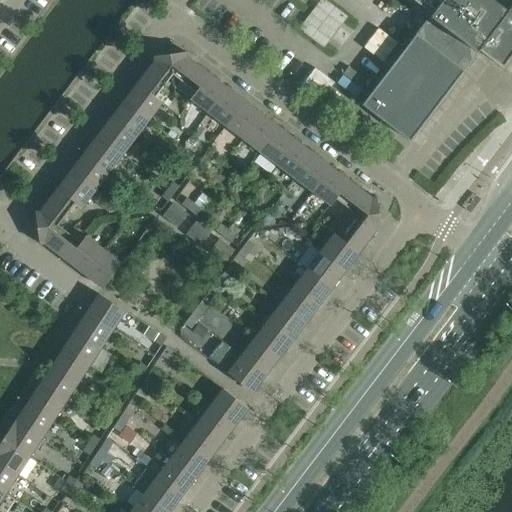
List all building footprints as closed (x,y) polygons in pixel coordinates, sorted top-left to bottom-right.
[(327,0),(321,0),(299,29),(325,49),(349,17),(327,0)] [(511,0),(415,0),(432,13),(430,16),(434,19),(431,22),(425,18),(417,29),(423,33),(420,37),(416,34),(362,105),(410,141),(464,70),(460,68),(463,64),(469,68),(477,57),(471,53),(474,49),(478,52),(480,49),(503,67),(511,54),(511,0)] [(173,75),(195,92),(197,93),(211,75),(187,57),(186,52),(170,54),(173,75)] [(155,99),(156,98),(173,75),(170,54),(154,56),(155,61),(137,85),(155,99)] [(195,92),(190,99),(209,113),(228,88),(211,75),(197,93),(195,92)] [(162,103),(156,98),(155,99),(137,85),(124,102),(148,121),(162,103)] [(226,126),(245,101),(228,88),(209,113),(226,126)] [(243,139),(262,115),(245,101),(226,126),(243,139)] [(111,119),(135,138),(148,121),(124,102),(111,119)] [(261,152),(279,128),(262,115),(243,139),(261,152)] [(135,138),(111,119),(98,136),(122,155),(135,138)] [(279,128),(261,152),(278,165),(297,141),(279,128)] [(85,154),(109,172),(122,155),(98,136),(85,154)] [(295,178),(314,154),(297,141),(278,165),(295,178)] [(109,172),(85,154),(71,171),(96,190),(109,172)] [(314,154),(295,178),(312,192),(331,167),(314,154)] [(331,206),(336,199),(334,198),(348,180),(331,167),(312,192),(331,206)] [(75,203),(82,208),(96,190),(71,171),(58,188),(76,202),(75,203)] [(377,198),(372,198),(348,180),(334,198),(336,199),(358,216),(379,213),(377,198)] [(180,187),(173,182),(167,189),(174,194),(180,187)] [(58,225),(75,203),(76,202),(58,188),(40,212),(35,212),(37,228),(58,225)] [(161,197),(168,202),(174,194),(167,189),(161,197)] [(93,200),(108,211),(115,203),(100,191),(93,200)] [(197,216),(208,201),(201,196),(195,204),(194,204),(189,210),(197,216)] [(475,197),(465,209),(469,212),(479,201),(475,197)] [(187,199),(182,205),(189,210),(194,204),(187,199)] [(178,228),(188,215),(172,203),(163,216),(178,228)] [(376,230),(381,229),(379,213),(358,216),(350,228),(343,236),(341,239),(340,240),(358,254),(376,230)] [(196,221),(191,227),(186,234),(201,246),(211,233),(196,221)] [(343,222),(336,230),(343,236),(350,228),(343,222)] [(221,224),(216,231),(224,237),(229,230),(221,224)] [(37,228),(40,244),(45,243),(68,261),(82,243),(81,243),(58,225),(37,228)] [(231,242),(236,236),(229,230),(224,237),(231,242)] [(341,239),(334,234),(320,252),(345,271),(358,254),(340,240),(341,239)] [(86,236),(81,243),(82,243),(68,261),(85,274),(104,250),(86,236)] [(219,239),(210,252),(225,264),(234,251),(219,239)] [(255,245),(248,240),(243,248),(249,253),(255,245)] [(237,255),(244,260),(249,253),(243,248),(237,255)] [(103,288),(122,264),(104,250),(85,274),(103,288)] [(307,270),(332,288),(345,271),(320,252),(307,270)] [(332,288),(307,270),(294,287),(319,305),(332,288)] [(229,279),(222,274),(216,282),(223,287),(229,279)] [(211,290),(217,295),(223,287),(216,282),(211,290)] [(126,297),(137,306),(146,295),(134,286),(126,297)] [(281,304),(306,323),(319,305),(294,287),(281,304)] [(125,311),(99,294),(87,313),(113,330),(125,311)] [(306,323),(281,304),(268,321),(292,340),(306,323)] [(190,316),(198,322),(204,314),(196,309),(190,316)] [(113,330),(87,313),(75,331),(101,348),(113,330)] [(183,326),(191,332),(198,322),(190,316),(183,326)] [(255,338),(279,357),(292,340),(268,321),(255,338)] [(209,333),(199,325),(193,333),(203,340),(209,333)] [(63,350),(89,366),(101,348),(75,331),(63,350)] [(154,342),(161,346),(167,338),(160,334),(154,342)] [(279,357),(255,338),(242,355),(266,374),(279,357)] [(173,351),(166,347),(161,355),(168,360),(173,351)] [(51,368),(77,385),(89,366),(63,350),(51,368)] [(228,373),(253,392),(266,374),(242,355),(228,373)] [(148,367),(141,363),(135,371),(142,375),(148,367)] [(39,386),(65,403),(77,385),(51,368),(39,386)] [(130,379),(137,383),(142,375),(135,371),(130,379)] [(154,380),(147,376),(142,384),(149,388),(154,380)] [(137,392),(144,396),(149,388),(142,384),(137,392)] [(27,404),(53,421),(65,403),(39,386),(27,404)] [(248,408),(223,389),(210,406),(235,425),(248,408)] [(124,403),(117,399),(112,407),(119,411),(124,403)] [(16,421),(16,420),(15,421),(41,439),(53,421),(27,404),(16,421)] [(198,424),(222,442),(235,425),(210,406),(198,424)] [(106,415),(113,419),(119,411),(112,407),(106,415)] [(131,417),(124,412),(118,420),(125,425),(131,417)] [(113,428),(120,433),(125,425),(118,420),(113,428)] [(3,439),(30,457),(41,439),(15,421),(3,439)] [(222,442),(198,424),(185,441),(209,459),(222,442)] [(120,433),(118,436),(128,443),(135,433),(125,426),(120,433)] [(100,440),(93,435),(88,443),(95,448),(100,440)] [(0,443),(0,463),(18,475),(30,457),(3,439),(0,443)] [(209,459),(185,441),(172,459),(196,476),(209,459)] [(83,451),(90,456),(95,448),(88,443),(83,451)] [(107,453),(100,448),(95,456),(102,461),(107,453)] [(137,448),(133,454),(140,459),(139,460),(148,467),(148,468),(159,476),(164,470),(153,462),(154,461),(137,448)] [(89,464),(96,469),(102,461),(95,456),(89,464)] [(196,476),(172,459),(164,470),(159,476),(183,494),(196,476)] [(0,489),(6,493),(18,475),(0,463),(0,489)] [(70,476),(64,484),(71,488),(76,480),(70,476)] [(183,494),(159,476),(147,493),(170,511),(183,494)] [(71,488),(78,493),(83,485),(76,480),(71,488)] [(59,492),(63,494),(66,496),(71,488),(64,484),(59,492)] [(66,496),(73,501),(78,493),(71,488),(66,496)] [(169,511),(170,511),(147,493),(134,511),(135,511),(169,511)]
